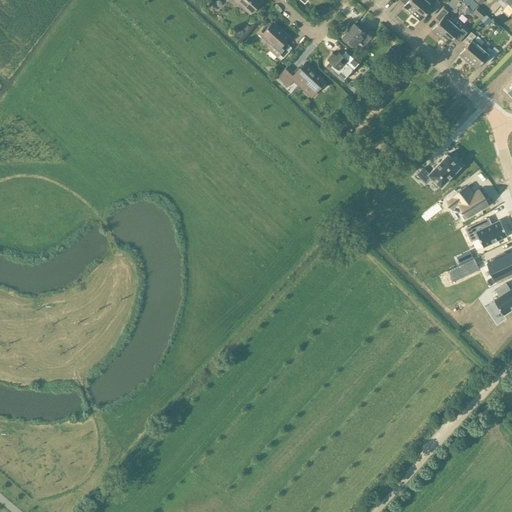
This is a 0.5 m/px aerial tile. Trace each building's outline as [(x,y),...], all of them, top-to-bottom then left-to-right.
[(236,0),(251,13),(261,2),(259,0),(236,0)] [(408,0),(404,6),(412,13),(423,0),(408,0)] [(436,2),(433,4),(428,0),(423,0),(412,13),(420,21),(428,12),(432,15),(441,6),(436,2)] [(511,0),(505,0),(501,6),(504,9),(508,5),(511,7),(511,0)] [(473,12),(480,19),(486,13),(479,6),(473,12)] [(439,21),(432,30),(439,37),(440,38),(454,22),(453,21),(445,15),(448,12),(446,11),(443,8),(435,18),(439,21)] [(487,26),(492,20),(486,14),(480,20),(487,26)] [(454,22),(440,38),(448,45),(452,41),(452,40),(457,44),(469,30),(464,26),(456,19),(454,22)] [(290,50),(283,44),(288,39),(272,24),(266,30),(264,27),(258,34),(271,46),(268,49),(277,57),(281,60),(290,50)] [(354,24),(343,37),(355,46),(361,38),(367,43),(370,38),(371,39),(372,37),(376,33),(365,24),(361,29),(354,24)] [(463,42),(467,45),(459,54),(468,61),(481,46),(473,39),(476,36),(471,32),(463,42)] [(481,46),(468,61),(476,69),(484,60),(488,63),(496,54),(491,50),(488,47),(486,50),(481,46)] [(401,57),(390,48),(385,54),(396,63),(401,57)] [(347,49),(341,55),(339,53),(336,56),(333,53),(327,59),(330,62),(325,67),(342,81),(360,61),(347,49)] [(287,87),(294,80),(312,96),(325,82),(305,63),(296,73),(288,66),(276,78),(287,87)] [(423,168),(417,174),(426,183),(431,178),(440,186),(460,166),(447,154),(429,174),(423,168)] [(466,187),(454,196),(458,202),(467,217),(487,204),(479,191),(472,195),(466,187)] [(436,204),(421,216),(426,222),(441,210),(436,204)] [(488,218),(465,229),(471,241),(478,238),(483,247),(507,236),(500,220),(487,226),(485,220),(488,219),(488,218)] [(496,259),(487,263),(495,279),(497,278),(498,280),(505,276),(505,275),(511,271),(511,251),(505,255),(504,252),(495,256),(496,259)] [(473,258),(470,252),(464,255),(467,261),(473,258)] [(474,258),(447,271),(452,282),(479,269),(474,258)] [(499,297),(494,300),(503,315),(511,309),(511,288),(510,290),(506,283),(495,290),(499,297)] [(410,342),(421,329),(403,313),(391,325),(410,342)]
